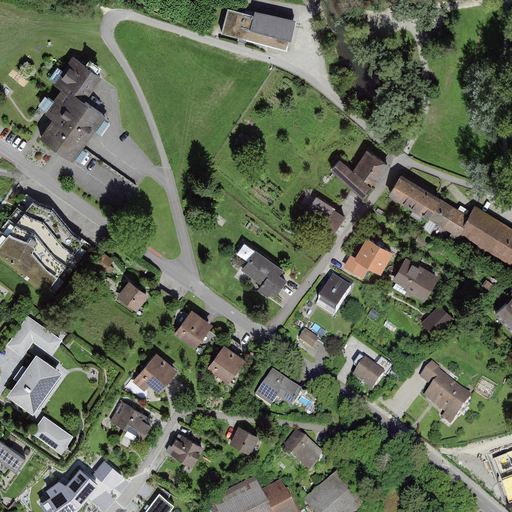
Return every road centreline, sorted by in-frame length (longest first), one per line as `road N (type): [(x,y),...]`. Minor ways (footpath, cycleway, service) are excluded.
road 1 (track): [(113,17),(128,14),(307,77),(404,157)]
road 2 (residential): [(494,511),(266,338)]
road 3 (unclassified): [(182,275),(189,258),(170,179),(134,78),(106,34),(113,17)]
road 4 (residential): [(266,338),(404,157)]
road 5 (residential): [(182,275),(0,147)]
